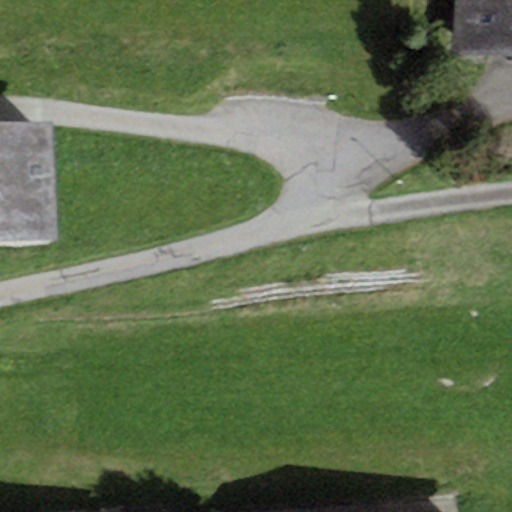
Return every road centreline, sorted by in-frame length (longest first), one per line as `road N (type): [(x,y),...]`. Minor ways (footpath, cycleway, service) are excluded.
road 1 (residential): [(329,214),(318,179),(264,143),(0,102)]
road 2 (residential): [(329,214),(0,294)]
road 3 (residential): [(511,195),(329,214)]
